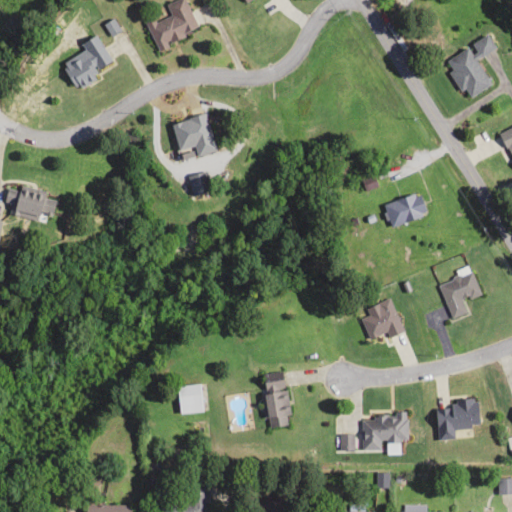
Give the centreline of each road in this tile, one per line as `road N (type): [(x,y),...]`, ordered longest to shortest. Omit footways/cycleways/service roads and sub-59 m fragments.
road 1 (residential): [(337,0),(287,63),(264,74),(179,76),(69,134),(39,137),(6,124)]
road 2 (secondary): [(511,246),(358,0)]
road 3 (residential): [(511,343),(408,373),(340,379)]
